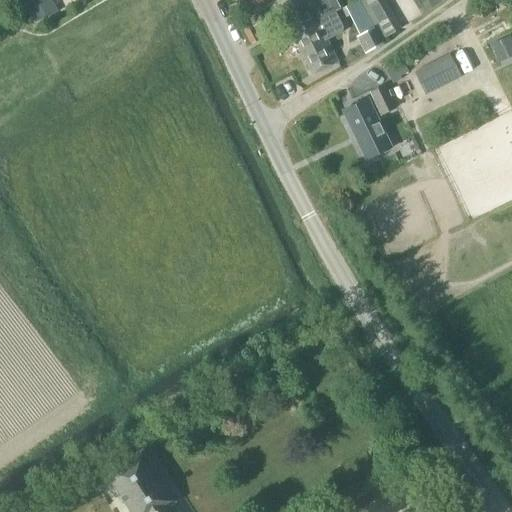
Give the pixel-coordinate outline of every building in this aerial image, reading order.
[(21,0),(33,23),(58,10),(52,0),(21,0)] [(293,33),(318,21),(319,21),(345,7),(349,6),(348,5),(345,0),(312,0),(308,2),(307,0),(276,0),(283,12),(293,33)] [(363,9),(358,0),(357,0),(348,5),(349,6),(345,7),(359,35),(374,28),(363,9)] [(358,0),(363,9),(374,28),(374,29),(375,28),(381,40),(401,28),(384,0),(358,0)] [(313,75),(338,63),(338,62),(328,39),(335,36),(331,28),(324,31),(319,21),(318,21),(293,33),(302,54),(313,75)] [(375,28),(374,29),(374,28),(359,35),(356,36),(366,55),(384,44),(381,40),(375,28)] [(511,42),(509,36),(490,45),(495,56),(499,63),(511,56),(511,42)] [(450,54),(414,72),(426,96),(462,78),(450,54)] [(406,67),(402,60),(386,70),(394,83),(402,78),(398,72),(406,67)] [(382,115),(396,108),(386,86),(371,93),(382,115)] [(366,160),(392,148),(368,99),(343,111),(366,160)] [(174,502),(142,451),(107,472),(132,511),(178,511),(172,503),(174,502)]
